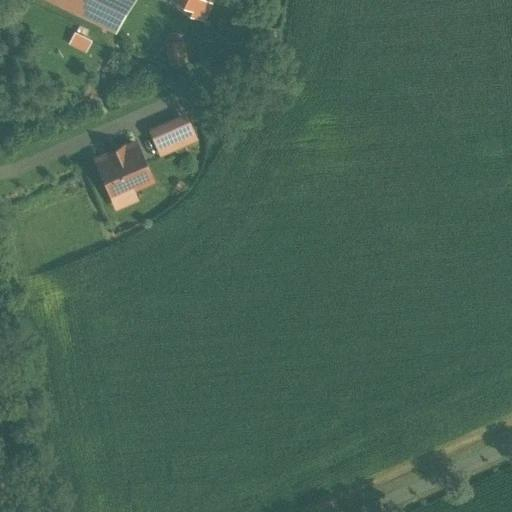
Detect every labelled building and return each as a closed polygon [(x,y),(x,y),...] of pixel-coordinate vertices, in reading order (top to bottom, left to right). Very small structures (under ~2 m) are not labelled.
[(135,0),(49,0),(119,34),(135,0)] [(187,41),(167,46),(172,67),(192,62),(187,41)] [(185,113),(149,129),(161,155),(196,138),(185,113)] [(110,197),(133,187),(154,179),(139,142),(95,160),(110,197)] [(133,187),(110,197),(116,211),(139,202),(133,187)]
